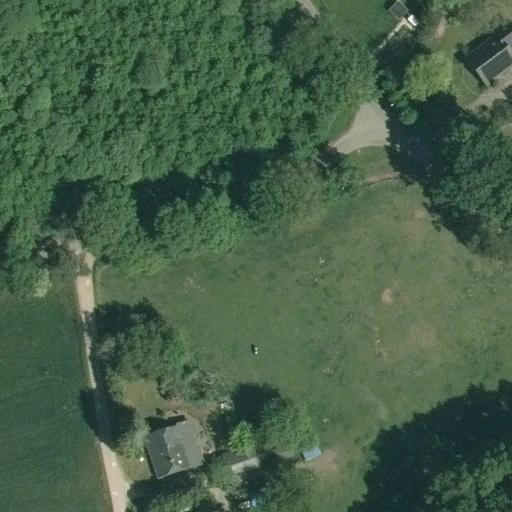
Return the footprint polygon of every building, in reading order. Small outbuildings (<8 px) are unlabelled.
[(485,86),(511,65),(511,25),(507,18),(489,32),(494,39),(466,61),(485,86)] [(418,28),(409,19),(405,24),(414,32),(418,28)] [(178,426),(144,437),(157,479),(191,469),(178,426)] [(193,453),(204,450),(198,429),(188,431),(193,453)] [(286,435),(210,463),(219,486),(294,458),(286,435)]
